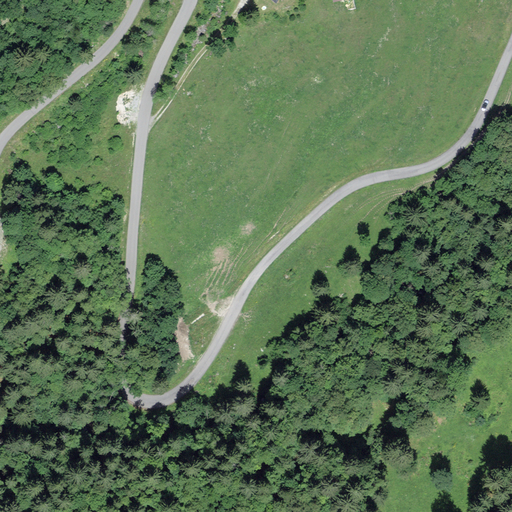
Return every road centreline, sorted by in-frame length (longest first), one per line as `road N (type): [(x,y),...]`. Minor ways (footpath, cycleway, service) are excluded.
road 1 (unclassified): [(511,45),(467,140),(425,168),(364,179),(327,200),(259,269),(196,379),(169,408),(151,412),(127,387),(145,126),(155,82),(197,0)]
road 2 (unclassified): [(140,0),(122,38),(0,143)]
road 3 (track): [(243,0),(145,126)]
